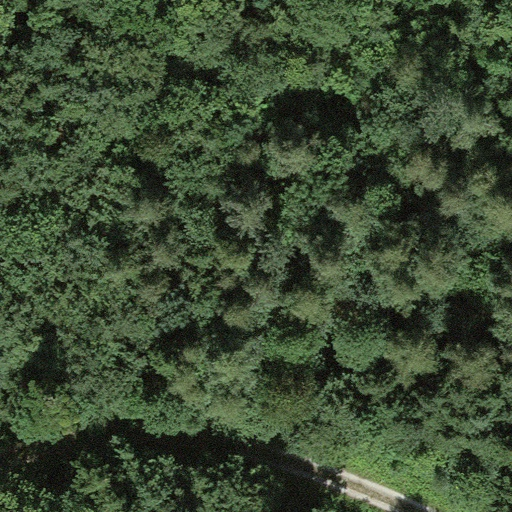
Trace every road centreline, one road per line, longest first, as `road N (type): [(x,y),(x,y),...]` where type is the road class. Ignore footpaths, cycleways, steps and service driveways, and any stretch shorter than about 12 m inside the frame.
road 1 (track): [(0,242),(154,104),(195,78),(488,0)]
road 2 (track): [(0,465),(44,450),(157,437),(252,454),(412,511)]
